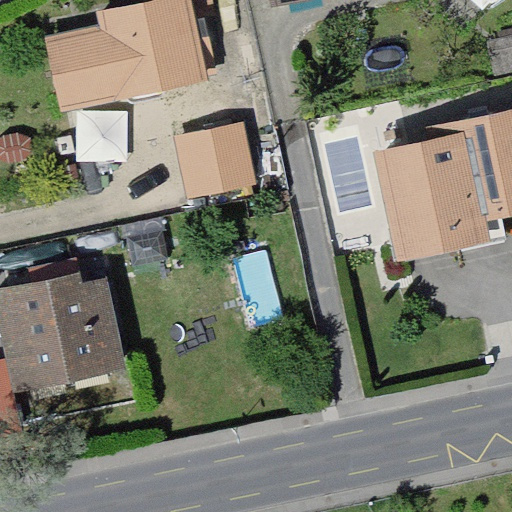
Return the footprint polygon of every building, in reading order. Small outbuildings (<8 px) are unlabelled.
[(188,0),(186,0),(95,20),(114,102),(207,82),(188,0)] [(350,0),(268,0),(272,17),(350,0)] [(511,43),(484,49),(491,87),(511,83),(511,43)] [(429,146),(370,158),(394,271),(499,249),(495,228),(511,224),(511,113),(426,132),(429,146)] [(242,130),(175,144),(187,202),(254,188),(242,130)] [(98,275),(0,293),(0,366),(6,396),(117,375),(98,275)]
